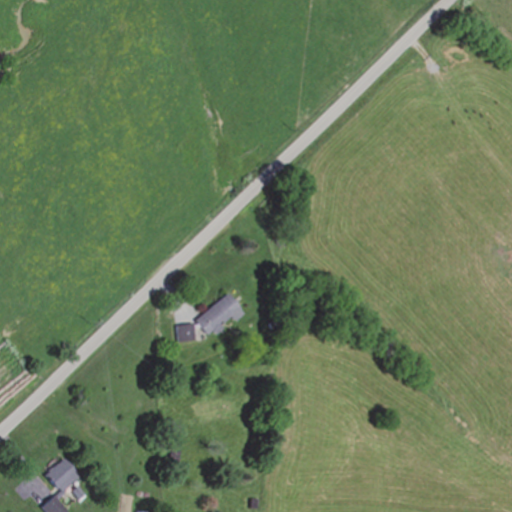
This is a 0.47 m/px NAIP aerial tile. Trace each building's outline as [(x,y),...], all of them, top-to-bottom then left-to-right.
[(193,321),(208,335),(237,307),(223,292),(193,321)] [(178,343),(194,340),(191,323),(175,326),(178,343)] [(170,465),(181,465),(181,443),(170,443),(170,465)] [(42,476),(58,494),(75,479),(59,460),(42,476)] [(40,502),(44,511),(61,511),(55,496),(40,502)]
